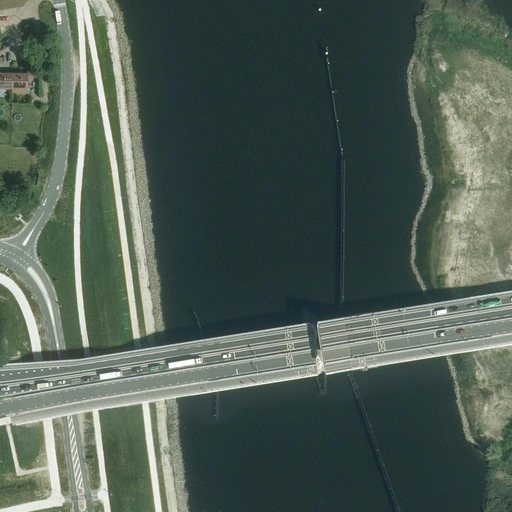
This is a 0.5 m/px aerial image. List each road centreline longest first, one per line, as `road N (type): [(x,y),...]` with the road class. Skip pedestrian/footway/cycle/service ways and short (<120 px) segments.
road 1 (unclassified): [(0,409),(511,325)]
road 2 (trunk): [(0,390),(511,311)]
road 3 (trunk): [(511,300),(0,378)]
road 4 (tertiary): [(35,227),(64,129),(68,71),(58,0)]
road 5 (primary): [(88,511),(57,345)]
road 6 (primary): [(57,345),(76,511)]
